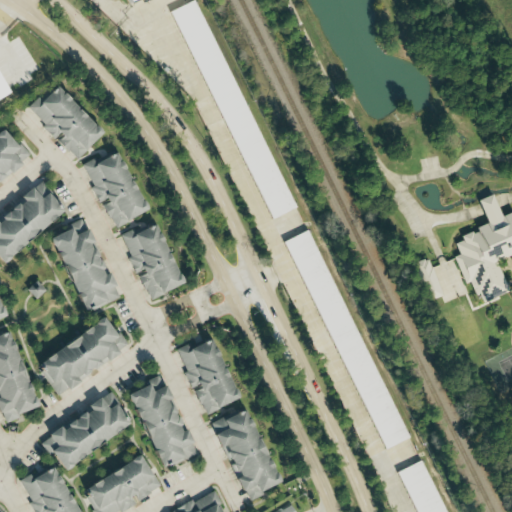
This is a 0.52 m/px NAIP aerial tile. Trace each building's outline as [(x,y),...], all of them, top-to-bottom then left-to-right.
[(99,132),(76,158),(21,105),(50,83),(99,132)] [(0,129),(0,179),(30,153),(18,138),(12,145),(0,129)] [(147,210),(115,226),(79,162),(111,147),(147,210)] [(39,181),(0,215),(0,262),(3,265),(62,210),(39,181)] [(497,259),(511,253),(511,211),(500,216),(493,194),(478,199),(487,223),(476,227),(478,231),(454,239),(459,254),(455,256),(464,284),(472,281),(480,302),(509,292),(497,259)] [(176,284),(147,220),(119,234),(146,300),(176,284)] [(82,222),(44,241),(79,311),(115,295),(82,222)] [(408,440),(312,228),(288,239),(383,451),(408,440)] [(120,346),(101,313),(32,364),(53,400),(120,346)] [(3,333),(0,333),(0,422),(1,425),(35,412),(3,333)] [(235,401),(202,414),(173,347),(203,335),(235,401)] [(155,375),(195,456),(158,473),(116,392),(155,375)] [(106,391),(125,423),(59,470),(36,439),(106,391)] [(237,411),(205,423),(248,509),(280,491),(237,411)] [(79,488),(91,511),(114,511),(160,484),(137,451),(79,488)] [(449,511),(425,459),(401,470),(419,511),(449,511)] [(44,467),(74,511),(34,511),(17,480),(44,467)] [(163,511),(218,511),(208,489),(163,511)]
